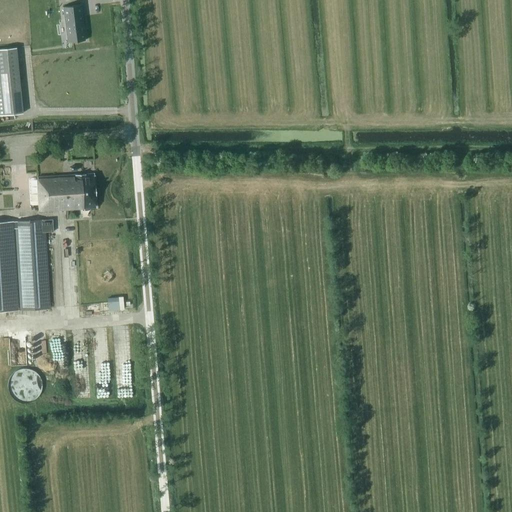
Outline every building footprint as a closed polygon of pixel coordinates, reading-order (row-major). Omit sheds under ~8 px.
[(66,44),(85,42),(81,7),(62,9),(66,44)] [(0,117),(21,115),(14,50),(0,51),(0,117)] [(35,176),(36,210),(93,207),(92,196),(94,196),(93,173),(35,176)] [(11,225),(11,223),(0,223),(0,311),(15,311),(11,229),(15,229),(19,311),(49,309),(45,233),(53,233),(53,220),(15,222),(15,225),(11,225)] [(28,389),(14,388),(14,398),(40,398),(40,374),(33,373),(33,378),(28,378),(28,389)]
